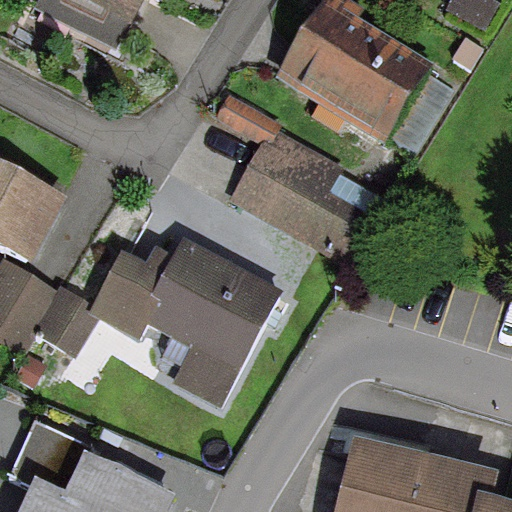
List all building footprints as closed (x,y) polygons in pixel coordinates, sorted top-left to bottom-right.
[(36,0),(21,30),(129,87),(175,0),(36,0)] [(364,23),(330,0),(327,0),(266,91),(360,155),(409,83),(350,43),(364,23)] [(395,204),(238,119),(193,200),(350,285),(395,204)] [(60,217),(0,185),(0,278),(22,290),(60,217)] [(152,275),(121,261),(84,344),(138,368),(149,344),(181,358),(162,399),(217,423),(273,300),(172,255),(152,275)] [(183,511),(40,444),(6,511),(183,511)] [(478,488),(352,457),(338,511),(493,511),(473,508),(478,488)]
